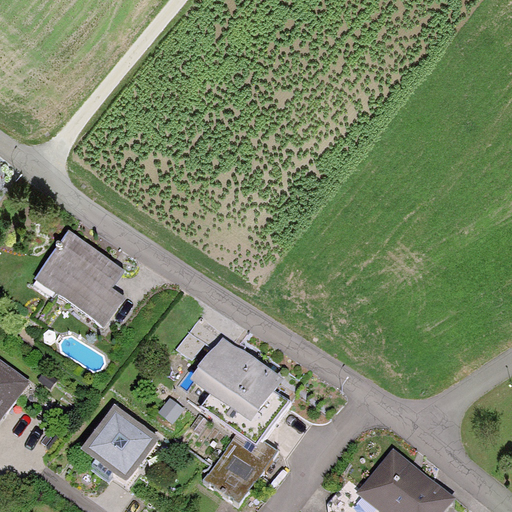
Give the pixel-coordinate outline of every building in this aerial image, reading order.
[(68,234),(31,283),(100,334),(123,304),(110,293),(123,276),(68,234)] [(219,344),(186,390),(245,432),(277,386),(219,344)] [(0,426),(30,387),(0,364),(0,426)] [(153,446),(110,415),(80,457),(124,488),(153,446)] [(229,445),(200,486),(236,511),(265,471),(229,445)] [(390,454),(354,499),(370,511),(446,511),(453,504),(390,454)]
